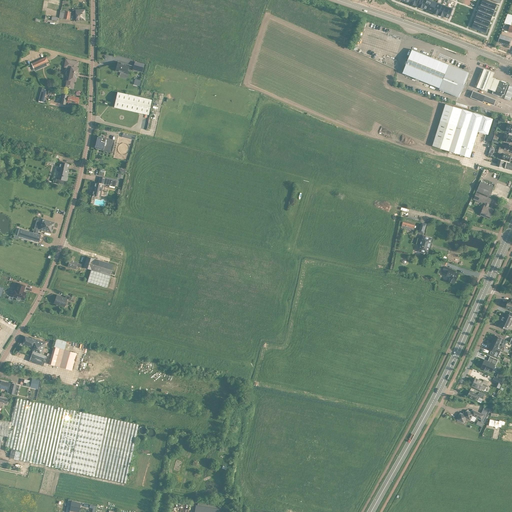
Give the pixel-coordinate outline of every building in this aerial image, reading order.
[(432,0),(426,0),(423,8),(428,10),(432,0)] [(437,2),(432,0),(428,10),(433,12),(437,2)] [(490,1),(487,7),(494,9),(496,4),(490,1)] [(438,14),(442,4),(437,2),(433,12),(438,14)] [(438,14),(444,16),(447,6),(442,4),(438,14)] [(485,13),(487,7),(481,4),(479,10),(485,13)] [(453,8),(447,6),(444,16),(449,18),(453,8)] [(492,15),(494,9),(487,7),(485,13),(492,15)] [(72,12),(75,12),(75,17),(74,17),(74,21),(85,20),(84,9),(72,9),(72,12)] [(59,17),(69,19),(70,11),(60,10),(59,17)] [(483,18),(485,13),(479,10),(477,16),(483,18)] [(483,18),(489,21),(492,15),(485,13),(483,18)] [(477,16),(475,21),(481,24),(483,18),(477,16)] [(481,24),(487,26),(489,21),(483,18),(481,24)] [(479,29),(481,24),(475,21),(472,27),(479,29)] [(479,29),(485,32),(487,26),(481,24),(479,29)] [(498,41),(509,45),(511,38),(500,34),(498,41)] [(412,49),(402,73),(458,95),(468,72),(412,49)] [(31,63),(33,67),(48,61),(46,57),(31,63)] [(66,86),(72,88),(74,80),(75,81),(76,76),(77,72),(77,68),(76,68),(77,62),(66,59),(64,66),(68,67),(68,69),(67,69),(66,70),(66,71),(65,72),(65,74),(66,75),(66,76),(66,79),(67,79),(66,86)] [(115,70),(126,73),(128,64),(117,61),(115,70)] [(483,69),(476,88),(486,92),(487,89),(494,92),(498,81),(492,78),(494,73),(483,69)] [(507,85),(507,83),(497,80),(493,90),(492,93),(501,97),(502,94),(503,94),(505,95),(509,85),(507,85)] [(46,89),(41,88),(38,100),(44,102),(46,97),(44,96),(46,89)] [(471,97),(482,101),(483,100),(493,104),(494,102),(495,99),(485,95),(473,91),(472,94),(471,97)] [(114,106),(148,114),(151,99),(117,92),(114,106)] [(77,103),(78,97),(70,96),(68,95),(62,94),(61,103),(69,105),(69,102),(77,103)] [(432,145),(469,157),(478,131),(488,135),(493,118),(446,103),(432,145)] [(504,139),(504,140),(509,142),(509,141),(511,141),(511,135),(505,134),(503,139),(504,139)] [(103,149),(103,150),(111,152),(114,140),(105,138),(106,138),(97,136),(95,147),(103,149)] [(511,144),(506,143),(502,141),(501,144),(505,145),(504,148),(511,150),(511,144)] [(497,157),(501,159),(509,161),(511,155),(503,153),(502,156),(498,155),(497,157)] [(511,169),(511,163),(506,162),(504,161),(504,160),(498,159),(496,166),(502,168),(502,167),(505,168),(511,169)] [(56,177),(55,182),(62,184),(63,180),(66,180),(69,170),(67,169),(69,164),(60,161),(58,171),(60,171),(58,178),(56,177)] [(94,181),(91,195),(100,197),(103,183),(115,186),(116,180),(106,178),(99,176),(98,182),(94,181)] [(480,181),(477,190),(476,192),(487,197),(488,195),(489,196),(493,187),(480,181)] [(489,219),(494,209),(488,206),(489,205),(491,199),(487,197),(476,192),(473,199),(482,203),(483,202),(485,203),(480,214),(489,219)] [(51,233),(54,222),(42,218),(39,229),(51,232),(51,233)] [(18,235),(18,236),(38,242),(38,241),(40,235),(40,234),(37,233),(39,229),(34,227),(33,232),(20,228),(20,229),(21,229),(19,235),(18,235)] [(418,251),(425,253),(427,253),(429,248),(430,248),(431,243),(430,243),(432,238),(422,236),(421,240),(419,245),(420,245),(418,251)] [(111,272),(113,264),(94,258),(90,269),(109,275),(110,275),(111,272)] [(454,271),(455,270),(444,265),(441,270),(447,273),(445,276),(449,277),(447,281),(454,283),(458,273),(454,271)] [(109,275),(90,269),(87,281),(106,287),(109,275)] [(12,297),(16,298),(15,299),(16,300),(18,301),(19,300),(19,299),(23,300),(25,293),(23,292),(25,286),(17,283),(15,289),(12,297)] [(53,303),(64,307),(66,299),(70,300),(71,297),(65,295),(64,298),(56,295),(53,303)] [(511,317),(511,315),(505,313),(503,316),(502,316),(501,319),(502,319),(499,325),(503,326),(503,327),(504,327),(507,328),(509,325),(509,326),(511,321),(511,317)] [(495,335),(492,342),(501,346),(504,339),(495,335)] [(33,338),(33,339),(25,336),(22,342),(31,346),(33,347),(31,351),(32,351),(29,360),(42,365),(46,355),(41,354),(46,342),(33,338)] [(501,346),(492,342),(489,349),(491,350),(489,353),(496,356),(499,349),(503,351),(505,348),(501,346)] [(76,353),(53,346),(48,363),(71,370),(76,353)] [(484,359),(481,366),(491,370),(494,364),(495,364),(497,359),(490,355),(487,360),(484,359)] [(494,377),(492,381),(493,382),(500,385),(503,380),(494,377)] [(32,378),(30,387),(37,389),(39,379),(32,378)] [(475,378),(472,386),(480,389),(480,388),(484,390),(486,386),(487,386),(489,382),(484,379),(483,381),(475,378)] [(11,383),(9,383),(9,382),(0,380),(0,382),(0,387),(8,389),(8,388),(10,389),(9,393),(13,394),(17,395),(19,385),(11,383)] [(478,394),(477,393),(470,390),(467,396),(475,400),(477,396),(483,398),(485,394),(479,391),(478,394)] [(9,458),(125,483),(138,424),(16,397),(11,418),(5,447),(11,448),(9,458)] [(460,412),(456,419),(464,423),(466,418),(470,420),(474,421),(476,417),(481,420),(480,421),(484,423),(490,409),(484,407),(481,413),(472,409),(471,412),(466,410),(465,412),(465,413),(464,413),(463,414),(462,413),(460,412)] [(0,434),(2,435),(7,436),(10,421),(0,418),(0,434)] [(0,458),(0,465),(7,467),(7,464),(8,461),(8,460),(0,458)] [(75,511),(78,511),(80,503),(80,502),(71,501),(70,507),(68,511),(75,511)] [(220,511),(222,505),(197,501),(197,505),(195,504),(193,511),(220,511)]
